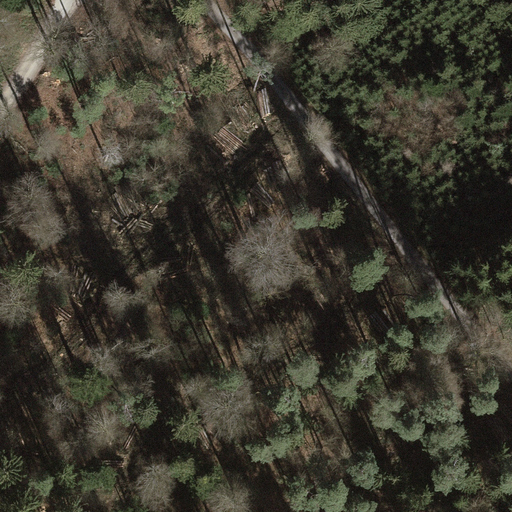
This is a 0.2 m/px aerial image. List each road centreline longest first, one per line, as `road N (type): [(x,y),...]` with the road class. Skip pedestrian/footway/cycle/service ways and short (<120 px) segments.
road 1 (track): [(207,0),(511,373)]
road 2 (unclassified): [(0,107),(65,0)]
